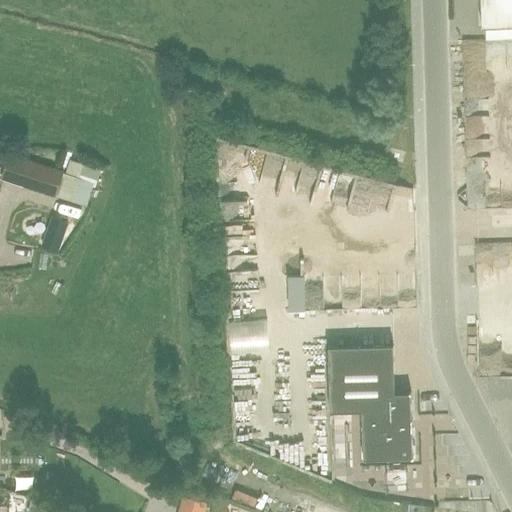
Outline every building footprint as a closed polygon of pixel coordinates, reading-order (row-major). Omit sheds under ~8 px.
[(511,0),(480,0),(482,28),(511,26),(511,0)] [(471,80),(511,73),(508,50),(467,56),(471,80)] [(2,179),(55,196),(63,173),(9,156),(2,179)] [(55,196),(86,206),(92,187),(96,188),(101,169),(70,160),(66,174),(63,173),(55,196)] [(62,239),(46,234),(42,245),(58,251),(62,239)] [(413,458),(412,429),(411,392),(395,392),(393,345),(328,347),(330,412),(362,411),(363,459),(413,458)] [(204,511),(207,501),(182,496),(178,511),(204,511)]
